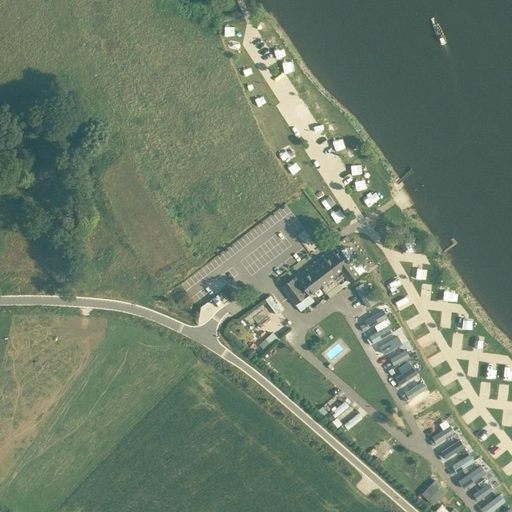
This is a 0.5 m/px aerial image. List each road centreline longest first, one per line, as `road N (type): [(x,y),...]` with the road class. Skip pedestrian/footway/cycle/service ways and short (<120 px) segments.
road 1 (unclassified): [(412,511),(204,340)]
road 2 (unclassified): [(405,192),(274,285),(224,309),(204,340)]
road 3 (unclassified): [(204,340),(125,306),(0,300)]
